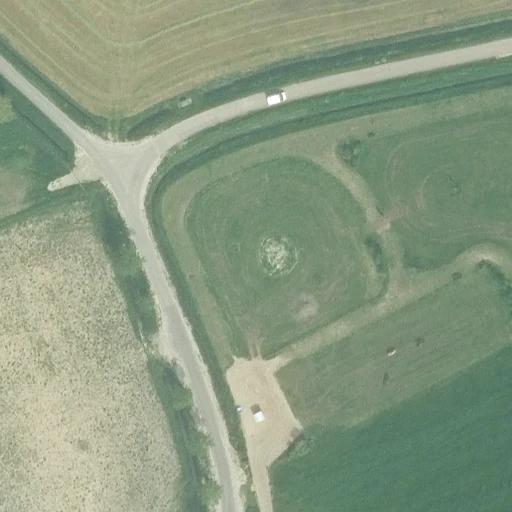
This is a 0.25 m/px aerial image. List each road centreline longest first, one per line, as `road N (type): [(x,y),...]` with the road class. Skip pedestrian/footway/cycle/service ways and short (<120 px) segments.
road 1 (unclassified): [(123,173),(206,124),(511,44)]
road 2 (unclassified): [(232,511),(233,469),(207,375),(123,173)]
road 3 (unclassified): [(123,173),(0,57)]
